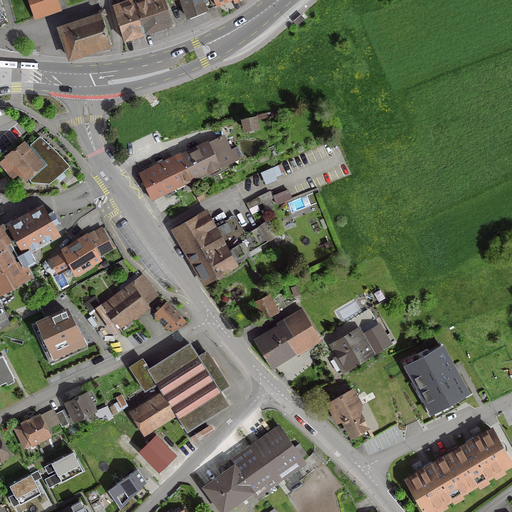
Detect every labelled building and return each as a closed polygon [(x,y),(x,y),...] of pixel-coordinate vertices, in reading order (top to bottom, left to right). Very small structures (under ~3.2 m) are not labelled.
[(148,0),(133,5),(143,34),(171,25),(162,0),(148,0)] [(205,11),(200,0),(180,0),(187,18),(205,11)] [(143,34),(133,5),(128,7),(126,2),(113,6),(115,11),(114,12),(123,41),(143,34)] [(68,59),(69,58),(110,45),(101,16),(104,15),(103,11),(98,12),(100,16),(59,29),(68,56),(67,56),(68,59)] [(296,27),(306,17),(302,13),(292,22),(296,27)] [(246,131),(256,128),(253,118),(243,120),(246,131)] [(54,152),(39,138),(27,148),(23,144),(6,156),(0,161),(0,163),(12,177),(17,173),(21,178),(23,176),(25,179),(27,177),(31,182),(48,183),(68,167),(54,152)] [(218,168),(231,161),(220,138),(206,144),(207,145),(182,157),(192,178),(207,170),(210,175),(220,170),(218,168)] [(192,178),(182,157),(178,159),(176,157),(173,159),(174,161),(173,162),(177,172),(159,181),(164,191),(192,178)] [(345,161),(331,166),(333,170),(346,164),(345,161)] [(177,172),(173,162),(165,166),(162,162),(152,167),(154,171),(148,173),(146,170),(138,173),(151,200),(153,199),(152,197),(164,191),(159,181),(177,172)] [(279,169),(263,176),(266,184),(282,177),(279,169)] [(200,191),(194,193),(198,201),(204,198),(200,191)] [(271,198),(268,192),(259,197),(262,203),(271,198)] [(245,203),(248,210),(261,203),(258,197),(245,203)] [(0,227),(0,292),(29,276),(23,266),(34,260),(29,250),(57,234),(53,227),(59,223),(52,211),(46,215),(42,208),(13,224),(12,221),(0,227)] [(267,222),(257,227),(244,235),(241,229),(234,233),(227,221),(215,228),(207,213),(196,215),(173,229),(204,283),(236,265),(234,260),(275,237),(267,222)] [(63,251),(64,254),(51,261),(57,272),(70,265),(75,273),(99,258),(98,255),(110,248),(100,229),(87,236),(63,251)] [(149,308),(146,304),(156,296),(141,276),(127,286),(128,286),(102,305),(118,327),(146,306),(148,309),(149,308)] [(292,291),(294,295),(302,292),(298,285),(291,288),(292,291)] [(277,290),(277,291),(279,296),(289,292),(286,286),(277,290)] [(263,318),(276,312),(267,295),(254,302),(263,318)] [(89,312),(84,316),(103,342),(120,330),(118,327),(102,305),(101,306),(96,298),(84,306),(89,312)] [(169,329),(171,331),(187,323),(175,311),(175,310),(173,310),(166,302),(154,314),(156,316),(154,318),(158,322),(160,319),(166,325),(163,327),(167,331),(169,329)] [(38,321),(53,356),(84,343),(69,308),(38,321)] [(279,328),(293,351),(317,337),(318,339),(319,339),(302,311),(301,311),(302,314),(279,328)] [(375,351),(390,343),(379,323),(364,331),(375,351)] [(293,351),(279,328),(278,328),(255,342),(272,369),(273,368),(271,365),(294,352),(293,351)] [(357,330),(332,345),(346,369),(371,353),(357,330)] [(408,359),(434,407),(440,403),(443,408),(456,401),(454,397),(466,390),(439,342),(429,347),(427,343),(412,351),(415,356),(408,359)] [(197,356),(190,345),(137,380),(144,391),(156,383),(162,394),(175,413),(185,429),(227,402),(220,391),(227,386),(205,352),(197,356)] [(0,383),(13,377),(1,355),(0,355),(0,383)] [(352,434),(370,425),(350,387),(327,399),(338,421),(343,418),(352,434)] [(67,406),(68,407),(54,414),(61,427),(68,424),(67,423),(74,419),(75,421),(94,412),(85,393),(66,402),(66,403),(63,404),(65,407),(67,406)] [(175,413),(162,394),(141,407),(140,406),(129,413),(143,435),(154,428),(153,427),(175,413)] [(109,408),(113,414),(127,406),(121,395),(115,398),(117,403),(112,405),(113,406),(109,408)] [(24,447),(49,435),(40,416),(27,422),(25,420),(20,422),(21,425),(14,428),(24,447)] [(499,465),(501,468),(510,462),(491,430),(473,441),(473,442),(468,445),(467,444),(449,455),(468,487),(477,482),(475,478),(483,474),(485,478),(493,472),(491,469),(499,465)] [(254,452),(271,477),(300,456),(301,457),(305,454),(298,445),(293,447),(282,431),(254,452)] [(176,454),(155,434),(139,451),(160,471),(176,454)] [(221,511),(271,477),(254,452),(204,487),(221,511)] [(73,453),(53,464),(62,482),(83,471),(73,453)] [(407,480),(425,511),(426,511),(436,507),(434,503),(441,499),(443,502),(451,497),(449,494),(457,489),(459,493),(468,487),(449,455),(431,466),(426,470),(425,469),(407,480)] [(137,464),(105,488),(118,506),(147,479),(137,464)] [(40,494),(31,477),(11,488),(20,505),(40,494)]
